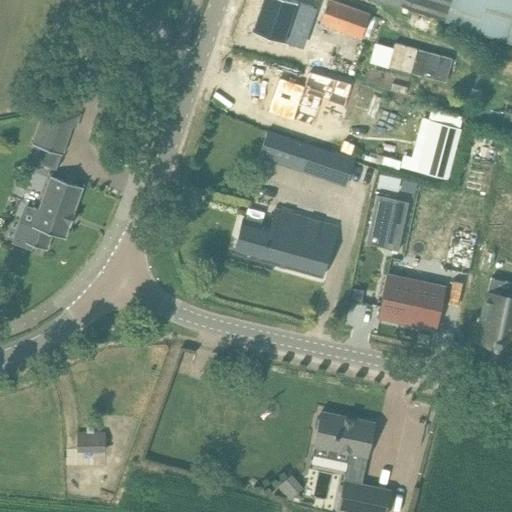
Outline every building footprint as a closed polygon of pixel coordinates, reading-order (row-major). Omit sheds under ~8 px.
[(68,0),(52,42),(76,52),(96,0),(68,0)] [(289,0),(264,0),(254,30),(282,40),(299,46),(305,30),(313,33),(318,19),(293,10),(295,2),(289,0)] [(362,38),(362,36),(378,41),(385,19),(371,13),(334,0),(328,0),(320,23),(362,38)] [(511,0),(376,0),(400,8),(401,5),(511,41),(511,0)] [(279,76),(267,111),(293,119),(313,125),(321,99),(345,106),(352,84),(309,72),(305,85),(279,76)] [(59,154),(67,129),(71,130),(76,117),(44,106),(30,144),(59,154)] [(431,121),(418,171),(448,179),(461,128),(460,128),(431,121)] [(259,156),(346,185),(355,160),(268,131),(259,156)] [(64,238),(82,187),(51,176),(33,226),(26,224),(21,240),(46,249),(52,233),(64,238)] [(380,176),(377,189),(398,194),(401,181),(380,176)] [(511,192),(496,189),(485,246),(511,250),(511,192)] [(377,195),(366,244),(398,251),(408,202),(377,195)] [(322,277),(336,227),(292,215),(293,212),(284,210),(283,212),(276,210),(271,226),(243,219),(234,252),(322,277)] [(386,275),(377,318),(436,330),(445,287),(386,275)] [(511,300),(487,295),(478,339),(494,342),(494,343),(499,344),(500,343),(511,346),(511,300)] [(317,431),(313,446),(367,457),(371,442),(375,423),(321,411),(320,416),(316,418),(314,427),(317,431)] [(77,433),(77,450),(106,450),(106,433),(77,433)] [(353,511),(385,511),(390,490),(362,484),(366,466),(347,462),(337,509),(353,511)] [(302,490),(290,477),(280,485),(291,499),(302,490)]
